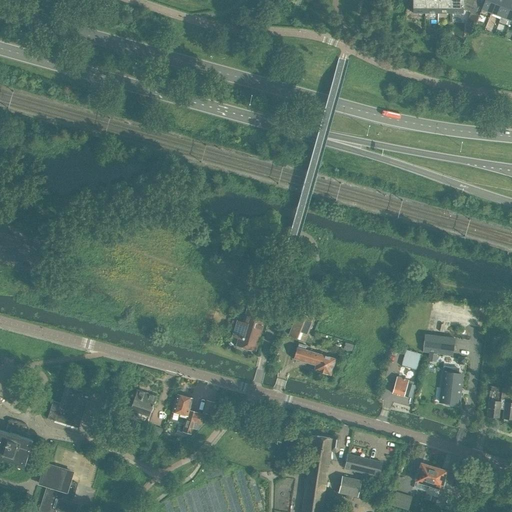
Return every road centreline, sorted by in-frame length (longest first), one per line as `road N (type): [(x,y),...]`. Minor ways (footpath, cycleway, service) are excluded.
road 1 (secondary): [(511,135),(329,104),(0,10)]
road 2 (secondary): [(0,48),(278,126)]
road 3 (residential): [(511,465),(254,390)]
road 4 (unclassified): [(254,390),(0,321)]
road 5 (primary): [(278,126),(511,202)]
road 6 (secondary): [(278,126),(490,165)]
